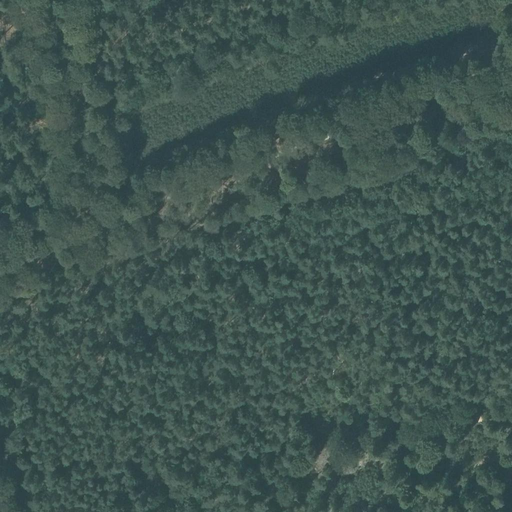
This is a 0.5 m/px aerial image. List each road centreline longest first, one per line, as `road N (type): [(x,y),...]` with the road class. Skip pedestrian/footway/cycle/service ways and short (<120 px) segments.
road 1 (track): [(511,67),(101,219)]
road 2 (track): [(101,219),(47,0)]
